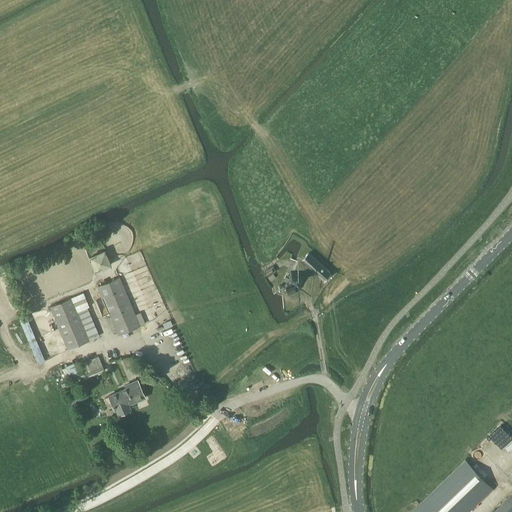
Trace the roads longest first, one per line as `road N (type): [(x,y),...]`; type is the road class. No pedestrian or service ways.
road 1 (tertiary): [(390,359),(511,234)]
road 2 (unclassified): [(219,411),(323,379),(358,412)]
